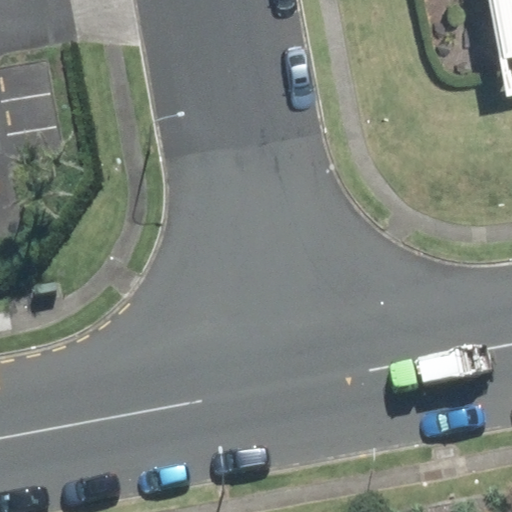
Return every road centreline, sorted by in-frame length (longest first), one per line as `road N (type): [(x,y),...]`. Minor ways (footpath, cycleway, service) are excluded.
road 1 (unclassified): [(211,0),(270,361)]
road 2 (secondary): [(0,410),(270,361)]
road 3 (secondary): [(270,361),(511,325)]
